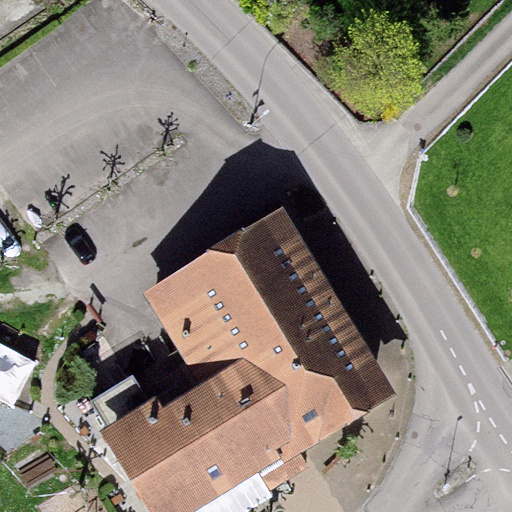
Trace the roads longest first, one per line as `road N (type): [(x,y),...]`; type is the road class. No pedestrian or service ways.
road 1 (tertiary): [(355,196),(500,434)]
road 2 (tertiary): [(178,0),(226,39),(355,196)]
road 3 (residential): [(511,36),(355,196)]
